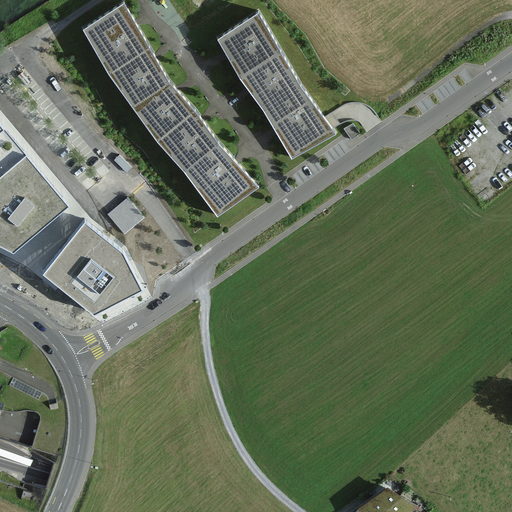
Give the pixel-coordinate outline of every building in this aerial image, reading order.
[(136,21),(125,0),(84,27),(111,75),(152,50),(136,21)] [(193,0),(200,9),(213,0),(193,0)] [(259,12),(218,38),(229,55),(243,78),(284,52),(259,12)] [(156,56),(152,50),(111,75),(135,109),(174,83),(156,56)] [(284,52),(243,78),(250,89),(268,117),(309,92),(284,52)] [(159,143),(197,111),(179,88),(174,83),(135,109),(159,143)] [(309,92),(268,117),(276,130),(293,157),(334,132),(309,92)] [(197,111),(159,143),(184,172),(222,142),(204,120),(197,111)] [(5,128),(0,122),(0,243),(14,251),(69,204),(27,154),(5,128)] [(237,161),(222,142),(184,172),(218,215),(256,185),(237,161)] [(123,249),(85,218),(43,270),(94,311),(142,286),(123,249)] [(407,511),(416,503),(388,483),(360,504),(364,511),(407,511)]
